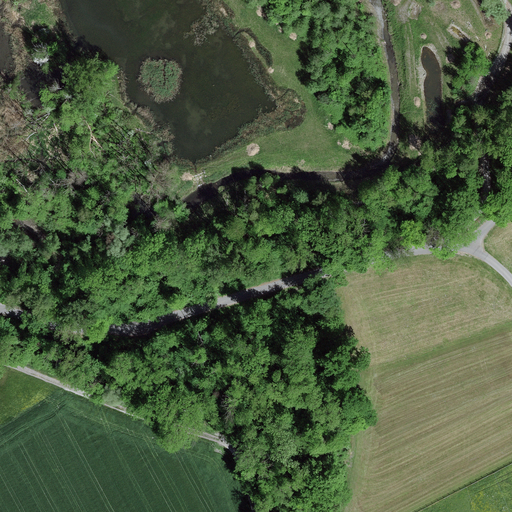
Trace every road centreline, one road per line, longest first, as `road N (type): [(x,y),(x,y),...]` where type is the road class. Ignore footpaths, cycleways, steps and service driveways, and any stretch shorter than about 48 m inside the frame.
road 1 (track): [(465,251),(370,253),(142,320),(68,324),(0,306)]
road 2 (track): [(253,511),(239,457),(227,442),(0,358)]
road 3 (track): [(426,247),(471,218),(485,189),(482,106),(511,22),(501,0)]
